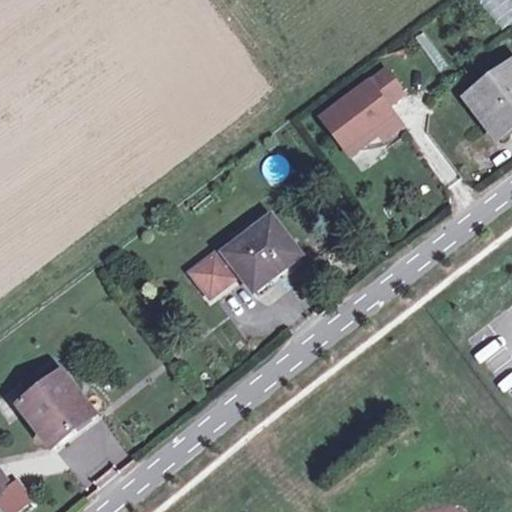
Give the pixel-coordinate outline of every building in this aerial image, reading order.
[(511,0),(475,0),(500,31),(511,21),(511,0)] [(511,69),(470,103),(499,141),(511,130),(511,69)] [(388,78),(327,125),(351,157),(380,135),(385,142),(401,130),(386,110),(403,97),(388,78)] [(271,223),(226,257),(221,261),(217,257),(192,275),(211,300),(236,282),(232,277),(238,273),(255,295),(300,260),(271,223)] [(54,367),(22,390),(25,394),(18,400),(25,409),(22,411),(51,450),(93,419),(63,380),(54,367)] [(0,496),(10,490),(0,474),(0,496)]
